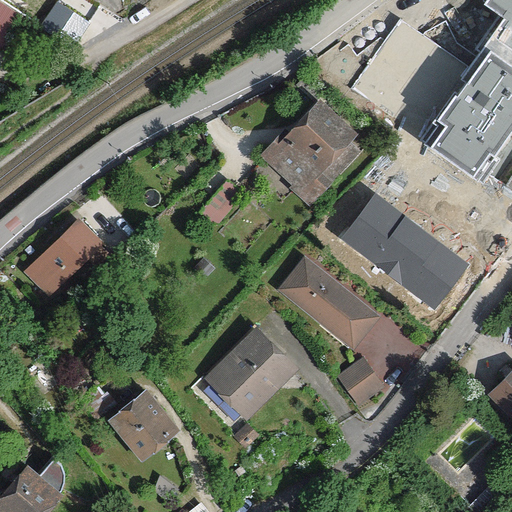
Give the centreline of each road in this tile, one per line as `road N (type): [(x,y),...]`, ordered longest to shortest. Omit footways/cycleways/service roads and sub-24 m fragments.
road 1 (residential): [(359,0),(266,66),(124,139),(0,237)]
road 2 (residential): [(511,267),(346,465),(265,511)]
